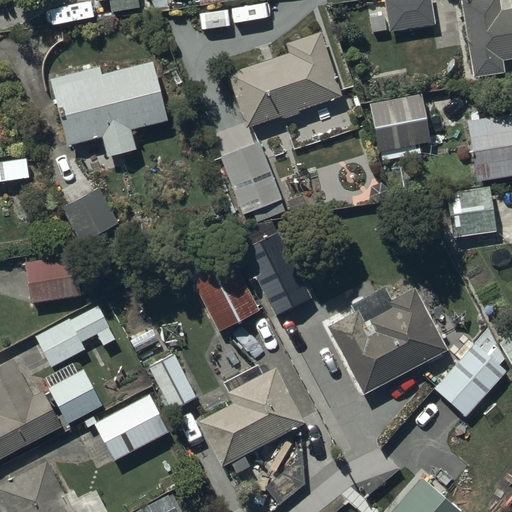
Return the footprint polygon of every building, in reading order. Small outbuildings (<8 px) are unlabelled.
[(434,21),(431,0),(384,0),(386,10),(368,13),(371,29),(387,26),(387,28),(434,21)] [(511,0),(463,0),(473,49),(511,41),(511,0)] [(227,55),(244,106),(338,75),(317,12),(285,23),(289,35),(227,55)] [(48,59),(67,123),(98,115),(104,135),(133,126),(128,109),(166,98),(146,31),(48,59)] [(511,96),(464,105),(475,165),(511,158),(511,81),(511,88),(511,96)] [(420,88),(369,98),(378,146),(380,146),(382,159),(406,154),(404,142),(430,138),(420,88)] [(260,137),(220,152),(242,210),(253,206),(257,219),(284,208),(280,195),(282,195),(260,137)] [(0,176),(30,172),(27,152),(0,156),(0,176)] [(490,181),(446,187),(453,233),(496,226),(490,181)] [(98,182),(61,202),(80,237),(118,217),(98,182)] [(278,227),(241,245),(275,312),(311,294),(278,227)] [(227,241),(185,261),(218,327),(259,307),(227,241)] [(74,250),(25,258),(32,298),(80,290),(74,250)] [(327,313),(357,373),(437,333),(410,279),(368,300),(373,311),(357,319),(348,303),(327,313)] [(71,317),(69,313),(35,332),(52,362),(84,344),(81,339),(97,330),(103,341),(116,333),(98,301),(71,317)] [(511,331),(500,338),(511,359),(511,331)] [(505,354),(480,332),(434,384),(466,413),(506,368),(499,361),(505,354)] [(0,428),(49,407),(33,371),(25,375),(12,347),(0,351),(0,428)] [(170,404),(182,398),(183,398),(184,399),(195,393),(172,348),(161,354),(162,356),(161,357),(149,363),(170,404)] [(201,400),(222,442),(297,404),(271,352),(224,375),(229,386),(201,400)] [(50,381),(47,382),(67,419),(102,399),(83,363),(77,367),(72,358),(45,372),(50,381)] [(168,427),(148,389),(94,418),(114,456),(168,427)] [(2,511),(75,511),(83,508),(50,445),(0,470),(0,487),(11,508),(2,511)] [(304,480),(301,453),(265,481),(279,500),(304,480)] [(376,511),(449,511),(459,502),(420,466),(376,511)] [(178,511),(167,491),(126,511),(178,511)]
